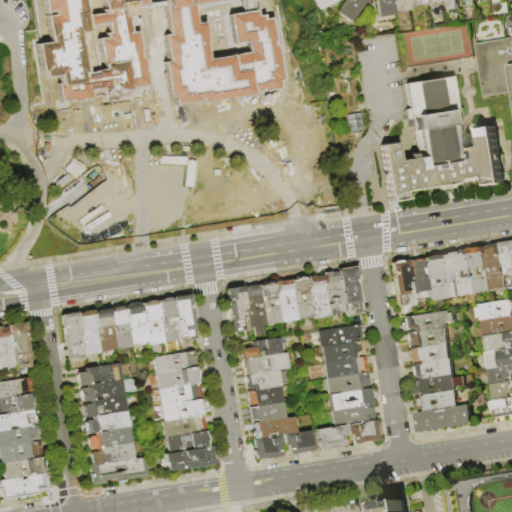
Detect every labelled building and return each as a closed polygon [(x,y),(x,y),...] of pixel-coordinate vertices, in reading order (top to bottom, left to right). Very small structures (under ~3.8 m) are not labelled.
[(182,0),(245,0),(261,83),(247,85),(250,100),(215,106),(213,93),(200,95),(182,0)] [(339,0),(321,10),(315,0),(339,0)] [(345,0),(366,0),(351,22),(337,12),(345,0)] [(376,0),(392,0),(395,13),(395,16),(379,18),(376,0)] [(392,0),(409,0),(410,7),(411,11),(395,13),(392,0)] [(426,4),(425,0),(441,0),(442,2),(440,2),(441,6),(428,8),(428,4),(426,4)] [(476,44),(511,38),(511,93),(485,98),(476,44)] [(406,84),(451,77),(457,109),(461,108),(463,108),(463,110),(464,116),(465,118),(462,119),(459,119),(460,125),(459,125),(463,151),(482,148),(479,128),(483,127),(483,129),(495,127),(504,184),(489,186),(488,178),(454,184),(454,186),(453,186),(453,188),(451,188),(452,193),(442,195),(441,190),(439,190),(439,188),(437,188),(437,186),(403,192),(404,200),(389,202),(380,146),(395,143),(398,162),(417,159),(412,127),(407,128),(406,122),(404,122),(402,111),(405,111),(404,110),(410,109),(406,84)] [(81,167),(71,159),(62,171),(72,178),(81,167)] [(501,244),(501,243),(511,241),(511,289),(510,289),(508,288),(501,244)] [(493,291),(486,248),(490,248),(490,246),(501,244),(508,288),(508,289),(493,291)] [(470,251),(470,249),(474,248),(474,249),(483,247),(483,249),(486,248),(493,291),(477,294),(470,251)] [(454,253),(459,253),(460,251),(465,250),(467,251),(470,251),(477,294),(461,296),(454,253)] [(438,256),(443,255),(442,254),(452,252),(452,254),(454,253),(461,296),(445,298),(438,256)] [(422,259),(422,258),(427,258),(428,256),(433,255),(435,256),(438,256),(445,298),(445,299),(429,302),(427,291),(422,259)] [(411,294),(408,274),(411,274),(409,263),(407,263),(406,261),(422,259),(427,291),(411,294)] [(389,263),(392,263),(392,262),(398,261),(398,262),(406,260),(406,261),(407,263),(408,274),(411,294),(413,304),(411,306),(406,307),(404,305),(404,303),(398,304),(397,296),(395,297),(389,263)] [(337,273),(337,271),(354,269),(355,276),(354,276),(355,281),(357,288),(356,288),(360,313),(352,314),(350,317),(345,317),(344,316),(343,313),(337,273)] [(322,284),(324,284),(323,273),(330,272),(330,274),(337,273),(343,313),(327,316),(322,284)] [(296,321),(289,280),(293,279),(293,278),(303,276),(304,277),(305,277),(306,286),(311,318),(296,321)] [(311,318),(306,286),(309,286),(307,277),(313,276),(313,278),(321,276),(322,284),(327,316),(327,317),(312,319),(311,318)] [(279,323),(274,290),(277,289),(277,285),(275,286),(274,282),(276,281),(278,281),(279,281),(289,280),(296,321),(279,323)] [(257,286),(257,285),(261,284),(261,283),(271,281),(271,282),(272,282),(272,284),(273,284),(274,290),(279,323),(264,326),(257,286)] [(247,328),(242,295),(245,294),(244,288),(245,287),(256,285),(257,286),(264,326),(260,326),(262,335),(253,337),(251,327),(247,328)] [(225,289),(241,287),(242,295),(247,328),(248,331),(247,333),(241,334),(239,332),(232,333),(228,308),(227,308),(226,302),(227,302),(225,289)] [(172,299),(172,297),(189,295),(190,302),(189,302),(195,340),(186,341),(185,343),(180,344),(179,342),(178,341),(172,299)] [(156,302),(161,301),(162,299),(168,298),(170,299),(172,299),(178,341),(163,344),(156,302)] [(479,305),(511,300),(511,316),(482,321),(479,305)] [(140,304),(145,303),(146,302),(152,301),(153,302),(156,302),(163,344),(146,346),(146,343),(140,304)] [(124,307),(127,306),(127,304),(137,303),(138,304),(140,304),(146,343),(143,344),(141,345),(137,346),(136,345),(130,346),(124,307)] [(114,350),(108,310),(108,309),(111,309),(112,307),(119,306),(120,307),(124,307),(130,346),(130,347),(114,350)] [(98,352),(92,312),(98,311),(99,309),(104,308),(106,310),(108,310),(114,350),(98,352)] [(76,314),(81,314),(81,312),(90,311),(90,312),(92,311),(92,312),(98,352),(98,353),(83,356),(76,314)] [(446,327),(413,332),(413,330),(407,331),(407,329),(405,330),(404,319),(405,319),(405,317),(444,311),(444,314),(454,313),(455,322),(446,323),(446,327)] [(59,315),(76,312),(76,314),(83,356),(83,358),(81,361),(75,362),(73,360),(66,361),(59,315)] [(482,321),(511,316),(511,333),(485,337),(483,338),(481,321),(482,321)] [(316,332),(346,327),(345,319),(353,318),(354,326),(356,325),(358,326),(360,339),(359,341),(320,347),(318,348),(316,332)] [(7,328),(6,325),(24,323),(25,330),(24,331),(30,367),(21,369),(20,370),(15,371),(13,370),(13,368),(7,328)] [(448,343),(429,346),(428,344),(426,344),(427,347),(418,348),(417,346),(408,347),(407,342),(405,342),(404,336),(406,335),(406,333),(413,332),(446,327),(450,327),(454,338),(452,339),(452,341),(449,342),(449,343),(448,343)] [(0,329),(7,328),(13,368),(0,370),(0,329)] [(511,333),(511,348),(510,349),(510,348),(503,349),(503,350),(488,353),(485,337),(511,333)] [(282,354),(259,357),(258,353),(256,353),(257,358),(241,360),(240,360),(238,350),(254,348),(254,346),(250,347),(249,342),(282,337),(284,353),(282,354)] [(320,347),(359,341),(359,342),(360,342),(362,354),(361,355),(355,356),(355,358),(322,363),(320,347)] [(451,359),(431,363),(430,360),(428,361),(428,363),(417,365),(417,362),(409,363),(407,350),(418,348),(427,347),(429,346),(448,343),(451,359)] [(488,353),(503,350),(510,349),(511,348),(511,366),(488,370),(485,353),(488,353)] [(152,358),(192,352),(192,353),(194,353),(195,359),(193,360),(194,365),(187,366),(188,369),(154,374),(152,358)] [(276,371),(244,376),(243,370),(241,369),(240,369),(239,362),(240,362),(241,360),(257,358),(259,357),(282,354),(285,369),(276,371)] [(322,363),(355,358),(363,357),(364,367),(365,368),(366,371),(364,372),(362,372),(360,371),(358,372),(358,374),(325,380),(322,363)] [(454,375),(434,378),(433,376),(432,377),(432,378),(421,380),(420,378),(414,379),(414,377),(412,377),(411,367),(412,367),(412,365),(417,365),(428,363),(431,363),(451,359),(454,375)] [(115,363),(74,369),(77,385),(97,382),(96,378),(101,377),(101,381),(117,378),(115,363)] [(488,370),(511,366),(511,382),(491,385),(488,370)] [(154,374),(188,369),(195,368),(195,369),(196,369),(198,379),(197,379),(197,383),(157,389),(154,374)] [(279,387),(252,391),(251,389),(245,390),(244,384),(243,384),(242,378),(243,378),(243,376),(244,376),(276,371),(276,373),(284,371),(286,382),(278,383),(279,387)] [(325,380),(358,374),(365,373),(367,386),(360,388),(360,390),(328,395),(327,396),(325,380)] [(456,392),(423,397),(423,395),(415,396),(413,381),(421,380),(432,378),(434,378),(454,375),(454,378),(464,376),(466,386),(456,387),(456,391),(456,392)] [(0,382),(28,378),(30,388),(32,390),(30,393),(28,393),(27,392),(20,393),(21,396),(0,399),(0,382)] [(118,380),(77,386),(79,402),(99,399),(99,394),(103,394),(104,397),(120,394),(118,380)] [(491,385),(511,382),(511,398),(493,402),(491,385)] [(157,389),(197,383),(199,397),(191,399),(192,401),(160,406),(159,406),(157,389)] [(248,408),(245,392),(252,391),(279,387),(281,403),(248,408)] [(360,390),(369,389),(372,405),(369,405),(331,411),(328,395),(360,390)] [(416,398),(423,397),(456,392),(458,407),(425,413),(425,410),(418,411),(418,409),(417,409),(415,400),(416,399),(416,398)] [(0,399),(21,396),(28,395),(28,397),(30,397),(30,399),(32,398),(32,402),(31,402),(31,404),(30,404),(31,410),(0,414),(0,399)] [(120,396),(79,402),(82,418),(102,415),(101,411),(106,410),(106,413),(123,411),(120,396)] [(493,402),(511,398),(511,415),(496,418),(494,410),(492,409),(491,404),(493,402)] [(192,401),(200,400),(200,402),(202,402),(203,412),(202,412),(203,416),(202,416),(163,422),(160,406),(192,401)] [(252,424),(250,424),(249,419),(248,420),(247,410),(248,410),(248,408),(281,403),(283,419),(252,424)] [(331,411),(369,405),(370,406),(372,417),(371,419),(364,420),(364,422),(347,425),(343,425),(335,427),(333,427),(331,411)] [(416,414),(425,413),(458,407),(471,405),(473,424),(419,433),(416,414)] [(0,414),(31,410),(35,410),(38,426),(35,427),(10,430),(10,428),(6,429),(7,431),(0,432),(0,414)] [(127,428),(92,434),(86,434),(85,434),(83,423),(84,423),(84,421),(90,420),(90,418),(125,412),(127,428)] [(163,422),(202,416),(203,423),(204,423),(205,429),(196,430),(196,433),(165,438),(164,438),(161,422),(163,422)] [(283,435),(280,436),(279,434),(277,434),(277,436),(274,437),(274,434),(266,436),(266,438),(252,440),(251,431),(253,431),(252,424),(283,419),(292,418),(297,418),(298,429),(294,429),(295,434),(283,435)] [(364,422),(373,421),(374,422),(375,423),(376,427),(375,428),(376,435),(377,435),(378,441),(371,442),(352,444),(350,435),(348,435),(347,425),(364,422)] [(335,427),(343,425),(344,436),(342,436),(343,446),(336,447),(336,448),(322,450),(322,449),(318,450),(315,430),(329,428),(329,429),(335,429),(335,427)] [(10,430),(35,427),(37,439),(28,441),(29,443),(0,447),(0,432),(7,431),(10,430)] [(130,444),(94,450),(89,451),(88,449),(87,450),(85,439),(87,439),(87,438),(93,437),(92,434),(127,428),(130,444)] [(309,431),(312,451),(311,451),(310,452),(306,453),(305,452),(289,455),(288,445),(285,446),(283,435),(295,434),(309,431)] [(196,433),(206,432),(206,433),(207,433),(208,443),(207,443),(208,448),(167,454),(165,438),(196,433)] [(252,440),(266,438),(274,437),(277,436),(279,436),(281,446),(278,447),(280,456),(272,458),(272,459),(265,460),(264,459),(255,460),(255,457),(253,456),(252,451),(254,450),(252,440)] [(0,447),(29,443),(37,442),(40,458),(1,464),(0,464),(0,447)] [(90,466),(88,454),(95,452),(94,450),(130,444),(132,459),(90,466)] [(167,454),(208,448),(209,447),(212,465),(202,467),(202,468),(192,469),(192,468),(168,472),(167,463),(165,463),(163,455),(167,454)] [(40,458),(40,461),(41,461),(41,462),(43,462),(44,466),(42,466),(42,468),(41,468),(42,474),(31,476),(31,473),(27,473),(28,476),(25,477),(20,478),(3,480),(1,464),(40,458)] [(88,466),(90,466),(132,459),(142,458),(145,477),(143,478),(143,479),(136,480),(136,479),(126,480),(126,481),(123,481),(124,483),(117,484),(117,482),(114,483),(114,480),(103,481),(104,484),(91,486),(88,466)] [(0,480),(3,480),(20,478),(20,480),(25,479),(25,477),(28,476),(31,476),(42,474),(44,474),(44,476),(45,476),(47,487),(46,487),(46,490),(49,489),(50,493),(32,495),(32,497),(25,498),(25,497),(24,498),(24,499),(19,500),(18,498),(2,500),(0,491),(0,480)] [(379,511),(378,504),(403,500),(405,511),(414,511),(421,511),(379,511)]
